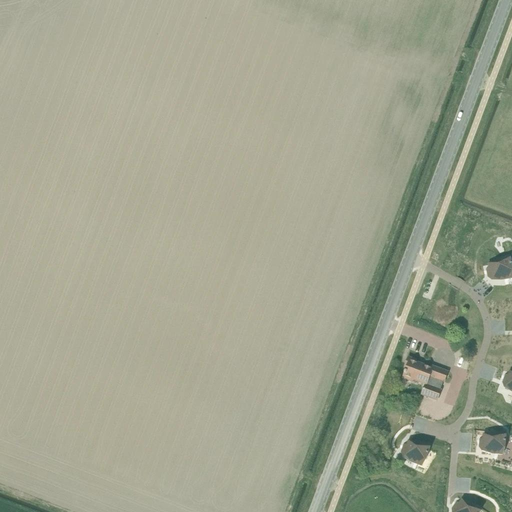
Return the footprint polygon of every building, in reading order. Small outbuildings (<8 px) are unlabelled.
[(508,256),(489,264),(490,268),(486,270),(487,275),(492,275),(492,279),(502,280),(511,278),(511,266),(511,264),(508,256)] [(413,380),(425,384),(428,377),(442,382),(444,383),(448,372),(432,366),(431,368),(414,362),(415,360),(409,358),(405,368),(407,368),(403,378),(412,381),(413,380)] [(505,376),(503,381),(507,383),(505,387),(511,391),(511,372),(510,372),(509,376),(505,376)] [(428,377),(425,384),(421,396),(437,401),(440,392),(439,392),(442,382),(428,377)] [(483,446),(483,451),(491,453),(501,454),(504,443),(505,443),(505,441),(504,433),(484,435),(484,439),(480,440),(479,445),(483,446)] [(405,452),(404,457),(411,462),(420,465),(426,454),(427,455),(428,453),(429,445),(409,442),(408,446),(403,445),(402,450),(405,452)] [(453,507),(456,510),(454,511),(479,511),(481,508),(462,501),(460,504),(456,503),(453,507)]
